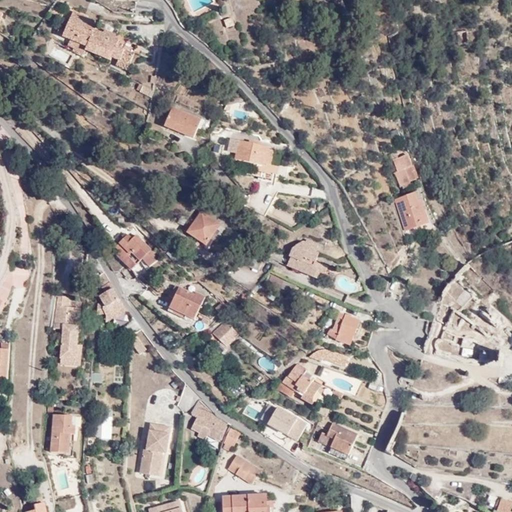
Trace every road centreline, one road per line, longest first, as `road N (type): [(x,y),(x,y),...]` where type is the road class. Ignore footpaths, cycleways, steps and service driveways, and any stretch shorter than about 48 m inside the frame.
road 1 (unclassified): [(425,511),(412,493),(378,472),(376,453),(395,402),(373,348),(379,335),(406,348),(405,327),(373,296),(314,153),(161,0)]
road 2 (unclassified): [(408,511),(295,465),(202,394),(0,115)]
road 3 (unknown): [(376,453),(433,477),(511,490)]
